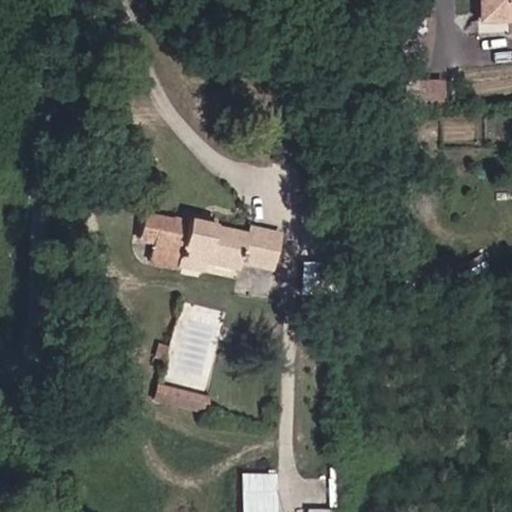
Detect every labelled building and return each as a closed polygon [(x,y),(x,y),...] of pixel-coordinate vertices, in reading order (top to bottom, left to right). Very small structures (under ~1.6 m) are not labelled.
[(511,0),(479,0),(480,18),(511,17),(511,0)] [(441,103),(441,78),(403,77),(403,102),(441,103)] [(178,252),(177,257),(203,261),(236,265),(237,261),(266,266),(273,225),(246,221),(245,224),(186,212),(185,217),(141,208),(138,232),(155,235),(154,242),(164,243),(164,249),(178,252)] [(203,261),(177,257),(175,271),(200,274),(203,261)] [(157,382),(153,399),(198,409),(202,392),(157,382)] [(338,511),(305,511),(273,511),(274,478),(243,477),(242,511),(338,511)]
